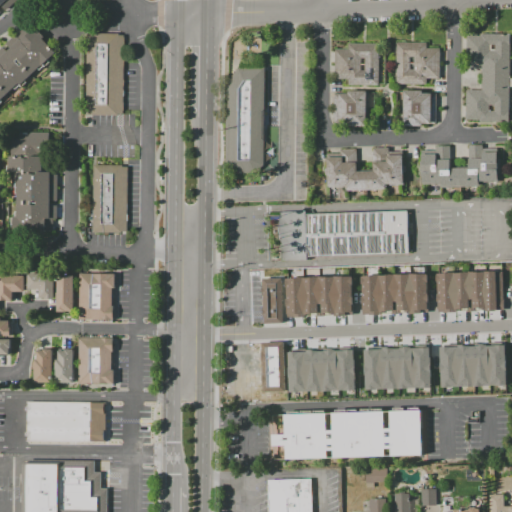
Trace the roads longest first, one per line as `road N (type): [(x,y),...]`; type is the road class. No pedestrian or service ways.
road 1 (residential): [(454,2),(453,138),(322,140),(321,12)]
road 2 (residential): [(208,14),(489,0)]
road 3 (residential): [(71,252),(73,12)]
road 4 (primary): [(174,264),(173,483)]
road 5 (primary): [(196,481),(202,263)]
road 6 (residential): [(176,331),(46,330),(27,335),(22,375),(0,374)]
road 7 (residential): [(0,26),(23,12),(208,14)]
road 8 (primary): [(182,16),(175,221)]
road 9 (residential): [(146,254),(0,251)]
